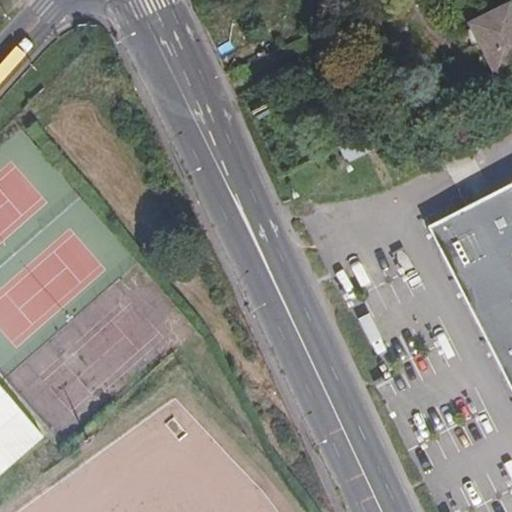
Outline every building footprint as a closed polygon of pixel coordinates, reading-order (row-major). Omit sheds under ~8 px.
[(492,64),(511,54),(511,8),(510,5),(472,25),(492,64)] [(511,54),(492,64),(497,74),(511,66),(511,54)] [(362,84),(356,70),(321,87),(327,100),(362,84)] [(344,165),(365,153),(355,137),(334,149),(344,165)] [(511,184),(426,227),(511,397),(511,184)] [(0,490),(51,445),(0,385),(0,490)]
